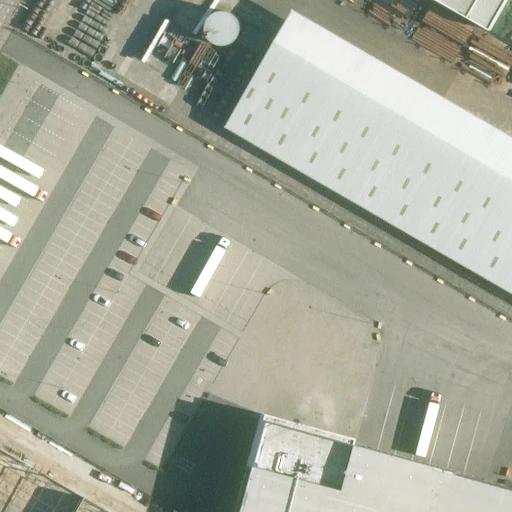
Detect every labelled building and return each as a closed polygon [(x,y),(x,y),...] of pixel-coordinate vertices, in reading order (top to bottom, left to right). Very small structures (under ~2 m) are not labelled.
[(435,0),(490,31),(507,0),(435,0)] [(511,137),(294,11),(226,128),(511,294),(511,137)] [(237,38),(238,37),(239,34),(239,33),(240,30),(240,28),(239,25),(239,24),(238,23),(237,20),(235,18),(234,17),(231,15),(230,14),(227,13),(226,13),(223,13),(220,13),(218,13),(215,14),(213,16),(212,16),(210,19),(208,21),(207,22),(207,24),(206,25),(206,27),(206,28),(206,30),(206,31),(206,32),(206,34),(207,37),(208,38),(209,39),(209,41),(210,42),(213,44),(215,45),(218,46),(221,47),(224,47),(227,46),(230,45),(232,44),(235,42),(236,40),(237,38)] [(511,511),(511,488),(392,456),(353,445),(350,444),(351,439),(260,414),(259,420),(233,511),(511,511)] [(166,469),(180,426),(163,420),(149,463),(166,469)] [(108,511),(0,448),(0,511),(108,511)]
